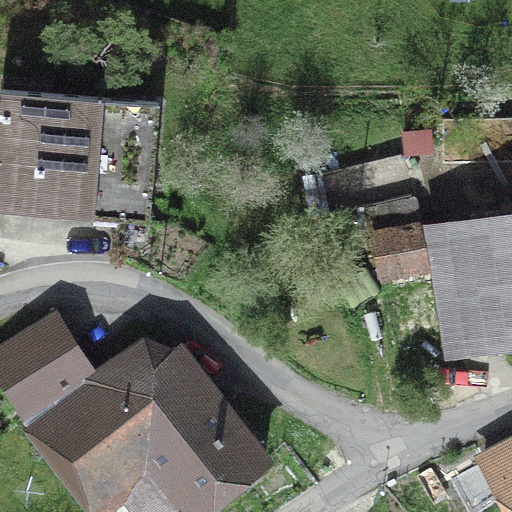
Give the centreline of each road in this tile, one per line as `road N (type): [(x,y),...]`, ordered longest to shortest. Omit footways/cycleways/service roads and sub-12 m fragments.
road 1 (residential): [(362,487),(244,338),(168,281),(92,277),(0,322)]
road 2 (residential): [(511,418),(362,487)]
